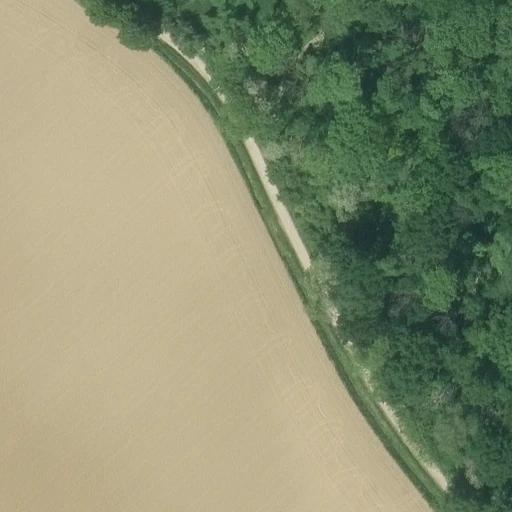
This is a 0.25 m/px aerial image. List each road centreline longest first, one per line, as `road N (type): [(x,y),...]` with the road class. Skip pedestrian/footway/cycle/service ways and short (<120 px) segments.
road 1 (track): [(464,511),(377,395),(247,137)]
road 2 (track): [(247,137),(200,65),(115,0)]
